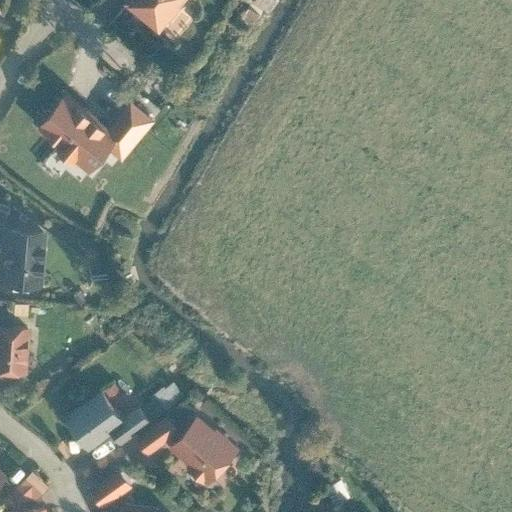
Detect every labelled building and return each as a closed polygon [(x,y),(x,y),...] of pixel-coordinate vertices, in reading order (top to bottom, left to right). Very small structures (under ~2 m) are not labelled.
[(134,0),(162,22),(179,0),(134,0)] [(67,86),(40,120),(93,162),(110,141),(120,128),(111,121),(67,86)] [(120,128),(110,141),(125,152),(157,113),(134,94),(111,121),(120,128)] [(0,221),(8,201),(0,198),(0,221)] [(41,277),(44,225),(6,223),(2,275),(41,277)] [(0,318),(13,319),(15,296),(0,294),(0,318)] [(0,363),(26,365),(29,320),(13,319),(0,318),(0,363)] [(165,394),(180,385),(174,376),(146,394),(156,410),(170,401),(165,394)] [(105,386),(69,414),(92,444),(114,427),(128,416),(126,413),(105,386)] [(140,402),(126,413),(128,416),(114,427),(123,440),(152,418),(140,402)] [(170,411),(140,432),(150,448),(181,426),(170,411)] [(239,445),(200,413),(172,446),(211,478),(239,445)] [(7,507),(26,506),(27,499),(48,481),(34,467),(7,492),(7,507)] [(123,467),(95,487),(106,502),(133,481),(123,467)] [(163,506),(124,499),(121,511),(166,511),(162,511),(163,506)]
